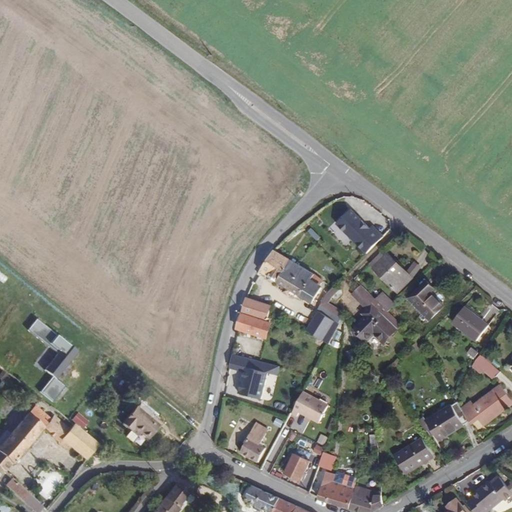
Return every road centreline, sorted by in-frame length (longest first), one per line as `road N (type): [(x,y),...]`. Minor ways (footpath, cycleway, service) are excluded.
road 1 (residential): [(338,171),(252,262),(228,318),(197,445)]
road 2 (tertiary): [(112,0),(338,171)]
road 3 (tertiary): [(338,171),(511,300)]
road 4 (residential): [(197,445),(324,511)]
road 5 (residential): [(390,511),(511,436)]
road 6 (residential): [(165,464),(100,467),(51,511)]
